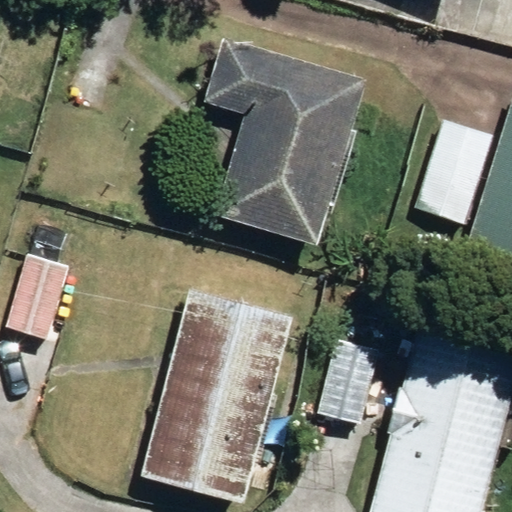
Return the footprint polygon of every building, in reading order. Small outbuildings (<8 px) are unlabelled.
[(215,217),(316,248),(367,84),(222,40),(203,101),(246,114),(215,217)] [(511,95),(456,277),(511,294),(511,95)] [(418,207),(465,221),(489,137),(443,125),(418,207)] [(6,329),(46,341),(68,268),(27,257),(6,329)] [(140,479),(243,506),(291,320),(188,294),(140,479)] [(369,511),(478,511),(511,386),(511,354),(418,329),(369,511)] [(318,413),(361,422),(377,350),(335,340),(318,413)]
